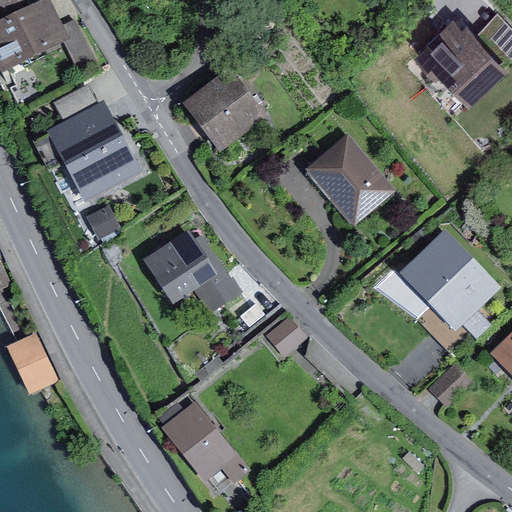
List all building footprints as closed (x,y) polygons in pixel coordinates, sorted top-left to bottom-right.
[(0,0),(0,13),(10,18),(25,10),(29,0),(0,0)] [(79,76),(100,65),(77,21),(62,28),(47,0),(45,0),(25,10),(10,18),(0,22),(0,76),(63,45),(79,76)] [(500,54),(511,42),(511,31),(496,14),(478,31),(500,54)] [(506,66),(463,19),(457,24),(451,17),(411,53),(443,88),(448,84),(465,103),(506,66)] [(141,176),(105,110),(120,101),(105,73),(80,86),(91,105),(66,118),(68,122),(44,134),(84,207),(141,176)] [(217,158),(265,121),(229,73),(181,110),(217,158)] [(353,231),(394,196),(344,138),(302,173),(353,231)] [(121,229),(108,206),(85,218),(99,242),(121,229)] [(210,317),(243,295),(231,278),(228,280),(220,268),(213,273),(186,233),(139,265),(170,310),(194,294),(210,317)] [(450,339),(499,293),(443,234),(394,280),(450,339)] [(283,360),(309,337),(290,316),(264,338),(283,360)] [(511,385),(511,333),(486,359),(511,385)] [(56,384),(34,341),(20,347),(12,351),(33,395),(42,391),(56,384)] [(446,410),(474,381),(454,363),(427,391),(446,410)] [(155,422),(162,429),(157,434),(202,488),(220,473),(232,487),(251,471),(193,403),(184,411),(177,403),(155,422)]
